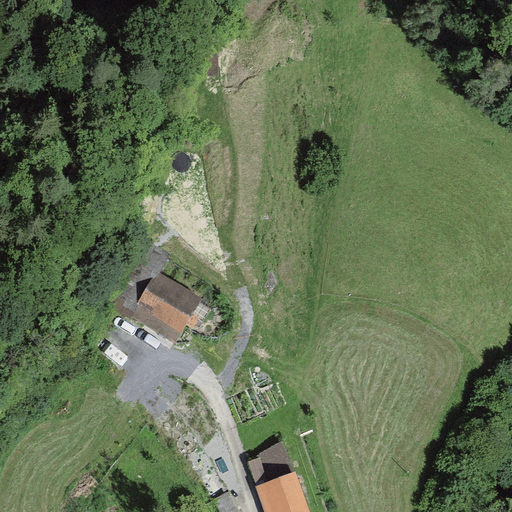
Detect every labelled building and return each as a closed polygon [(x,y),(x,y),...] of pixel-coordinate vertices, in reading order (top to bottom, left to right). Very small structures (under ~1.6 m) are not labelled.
[(109,306),(132,319),(159,273),(169,257),(146,243),(109,306)] [(200,299),(159,273),(132,319),(173,343),(200,299)] [(248,461),(256,488),(298,477),(284,442),(248,461)] [(309,511),(298,477),(258,490),(265,511),(309,511)] [(238,511),(228,494),(213,503),(218,511),(238,511)]
